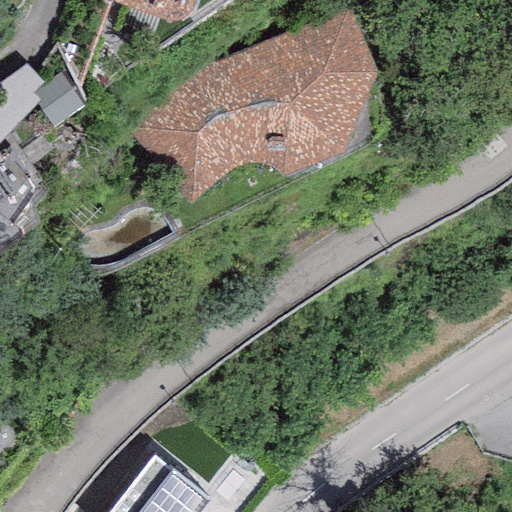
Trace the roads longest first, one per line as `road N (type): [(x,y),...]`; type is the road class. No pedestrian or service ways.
road 1 (residential): [(23,511),(69,438),(194,336),(511,156)]
road 2 (residential): [(293,511),(419,413),(511,355)]
